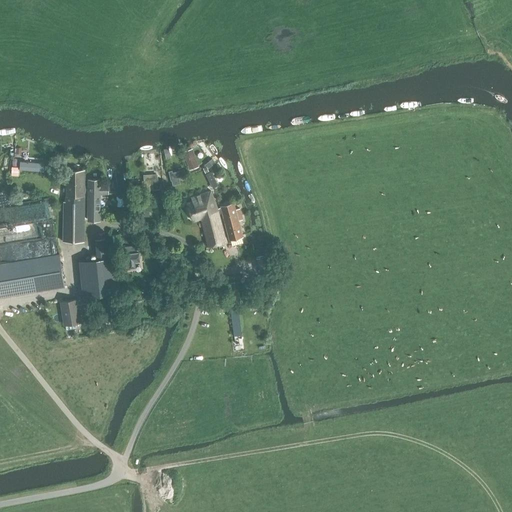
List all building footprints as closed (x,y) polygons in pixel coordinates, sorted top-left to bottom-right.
[(190,169),(198,166),(192,148),(183,151),(190,169)] [(215,163),(212,158),(205,164),(208,168),(215,163)] [(21,175),(21,170),(44,172),(44,162),(20,160),(19,169),(11,168),(11,174),(21,175)] [(84,193),(88,193),(88,185),(84,185),(85,169),(66,169),(65,196),(84,196),(84,193)] [(168,171),(170,180),(171,180),(173,185),(180,183),(179,178),(186,176),(184,169),(173,172),(172,170),(168,171)] [(213,187),(217,184),(211,172),(206,174),(213,187)] [(158,181),(157,173),(143,174),(143,180),(141,180),(142,185),(131,185),(131,192),(151,191),(150,189),(153,189),(153,182),(158,181)] [(88,185),(88,193),(88,219),(99,219),(100,193),(107,193),(108,185),(100,185),(100,179),(88,179),(88,185)] [(219,213),(222,212),(221,208),(218,209),(218,208),(211,189),(200,193),(200,194),(196,195),(196,194),(191,197),(191,200),(186,202),(193,221),(200,219),(207,246),(226,241),(219,213)] [(63,241),(83,241),(84,196),(65,196),(65,201),(63,201),(63,241)] [(243,236),(239,220),(243,219),(240,208),(236,209),(234,202),(220,206),(221,208),(222,212),(229,240),(243,236)] [(136,218),(136,220),(143,221),(143,218),(144,218),(143,216),(149,216),(149,211),(153,211),(152,204),(136,205),(136,218)] [(114,245),(121,244),(120,234),(112,234),(114,245)] [(97,259),(78,261),(82,296),(116,292),(114,269),(110,237),(94,239),(97,259)] [(140,261),(139,252),(129,253),(127,253),(128,268),(135,268),(135,262),(140,261)] [(0,297),(64,287),(59,254),(0,263),(0,297)] [(273,273),(268,255),(256,258),(261,276),(273,273)] [(244,350),(238,305),(239,304),(235,281),(223,284),(227,307),(231,306),(233,328),(230,328),(233,351),(244,350)] [(76,299),(60,301),(64,324),(65,323),(66,329),(76,328),(75,322),(80,321),(76,299)] [(120,309),(118,300),(104,301),(106,319),(118,317),(117,309),(120,309)]
